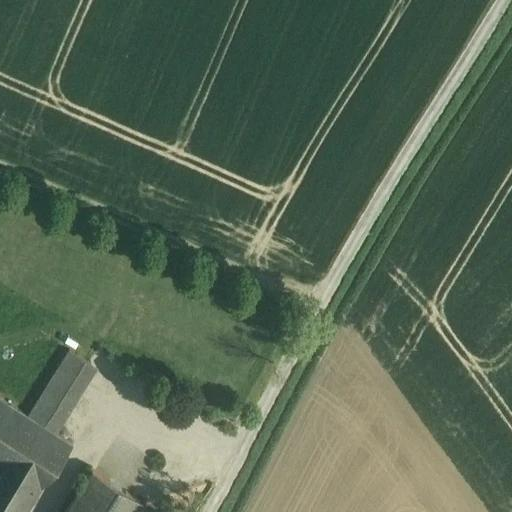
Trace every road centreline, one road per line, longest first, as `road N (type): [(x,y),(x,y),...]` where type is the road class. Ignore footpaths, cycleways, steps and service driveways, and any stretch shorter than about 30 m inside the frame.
road 1 (unclassified): [(317,304),(504,0)]
road 2 (unclassified): [(317,304),(0,167)]
road 3 (unclassified): [(210,511),(317,304)]
